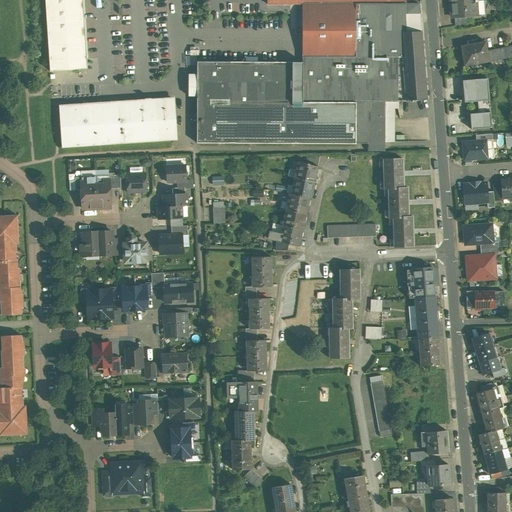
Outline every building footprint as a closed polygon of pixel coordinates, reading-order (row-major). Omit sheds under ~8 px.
[(82,0),(45,0),(50,72),(87,69),(82,0)] [(475,1),(451,3),(452,18),(453,18),(465,17),(476,16),(475,3),(475,1)] [(396,4),(308,5),(308,57),(302,56),(302,58),(406,58),(406,32),(406,14),(405,4),(396,4)] [(420,15),(419,4),(405,4),(406,14),(420,15)] [(420,15),(406,14),(406,32),(410,32),(421,32),(420,15)] [(465,17),(453,18),(454,26),(466,24),(465,17)] [(421,32),(410,32),(413,62),(424,61),(421,32)] [(476,39),(468,41),(469,45),(461,47),(465,66),(471,65),(476,64),(489,62),(487,52),(485,42),(477,44),(476,39)] [(511,46),(503,48),(505,59),(511,57),(511,46)] [(503,48),(487,52),(489,62),(505,59),(503,48)] [(406,58),(302,58),(302,63),(302,103),(368,103),(368,101),(385,101),(397,102),(397,103),(406,103),(406,101),(406,74),(406,63),(406,58)] [(413,62),(406,63),(406,74),(425,73),(424,61),(413,62)] [(287,62),(197,62),(197,73),(197,75),(188,75),(188,85),(188,96),(197,97),(197,133),(197,144),(367,144),(367,123),(368,103),(302,103),(286,103),(287,62)] [(302,63),(287,62),(286,103),(302,103),(302,63)] [(425,73),(406,74),(406,101),(412,101),(412,103),(415,103),(415,100),(427,99),(425,73)] [(487,79),(462,81),(464,103),(477,102),(489,101),(487,79)] [(175,100),(59,108),(62,148),(177,140),(175,100)] [(368,101),(368,103),(367,123),(385,123),(385,101),(368,101)] [(489,101),(477,102),(478,113),(490,112),(489,101)] [(478,113),(470,114),(471,130),(491,128),(490,112),(478,113)] [(385,123),(367,123),(367,144),(367,148),(367,152),(384,152),(384,147),(385,123)] [(476,141),(462,142),(464,160),(487,158),(485,141),(476,141)] [(319,156),(306,156),(305,163),(308,163),(308,164),(317,166),(319,156)] [(388,189),(404,188),(402,158),(382,159),(384,189),(388,189)] [(317,166),(308,164),(308,163),(305,163),(297,161),(294,178),(304,180),(304,181),(314,183),(318,166),(317,166)] [(186,166),(166,167),(167,182),(177,182),(186,181),(186,166)] [(145,174),(126,175),(127,193),(146,192),(145,174)] [(120,175),(109,176),(109,189),(121,188),(120,175)] [(109,176),(95,177),(96,208),(110,208),(109,189),(109,176)] [(95,177),(81,177),(81,190),(82,209),(96,208),(95,177)] [(314,183),(304,181),(304,180),(294,178),(290,194),(300,196),(300,197),(309,199),(311,199),(314,183)] [(511,179),(501,180),(502,199),(509,198),(509,201),(511,200),(511,179)] [(479,182),(469,183),(469,184),(463,185),(465,204),(487,203),(487,192),(486,183),(480,183),(479,182)] [(500,184),(493,185),(494,194),(501,194),(500,184)] [(404,188),(388,189),(389,218),(393,217),(409,217),(408,188),(404,188)] [(173,195),(163,195),(163,207),(181,206),(187,206),(187,194),(185,194),(173,195)] [(309,199),(300,197),(300,196),(290,194),(289,194),(285,210),(295,212),(295,213),(306,215),(309,199)] [(163,207),(157,207),(158,219),(170,219),(182,218),(181,206),(163,207)] [(306,215),(295,213),(295,212),(285,210),(282,226),(292,228),(291,228),(302,231),(306,215)] [(224,214),(213,214),(213,224),(225,223),(224,214)] [(17,220),(10,220),(10,216),(0,216),(0,233),(3,234),(3,237),(0,237),(0,263),(0,264),(1,277),(3,276),(4,301),(1,301),(1,315),(21,314),(21,308),(20,308),(19,307),(18,295),(20,294),(20,281),(19,281),(18,280),(17,275),(15,275),(15,270),(16,269),(17,269),(17,260),(18,258),(17,257),(16,256),(18,254),(16,252),(16,243),(15,243),(14,242),(14,238),(18,237),(17,220)] [(409,217),(393,217),(394,247),(414,246),(412,217),(409,217)] [(182,218),(170,219),(170,227),(182,226),(182,218)] [(282,226),(273,224),(271,232),(280,234),(282,226)] [(491,224),(463,227),(465,245),(480,244),(493,243),(493,242),(491,224)] [(375,225),(327,227),(327,238),(375,237),(375,225)] [(182,226),(170,227),(171,235),(181,235),(187,235),(187,226),(182,226)] [(302,231),(291,228),(292,228),(282,226),(280,234),(278,242),(288,244),(299,246),(302,231)] [(98,232),(84,233),(84,241),(85,255),(86,255),(99,254),(98,232)] [(112,232),(98,232),(99,254),(112,254),(113,254),(112,240),(112,232)] [(271,232),(270,240),(277,241),(278,242),(280,234),(271,232)] [(135,238),(131,235),(128,238),(128,245),(125,245),(124,245),(125,258),(125,262),(146,261),(146,249),(145,244),(135,244),(135,238)] [(171,235),(159,236),(160,254),(182,253),(181,235),(171,235)] [(278,242),(277,241),(275,250),(287,251),(288,244),(278,242)] [(480,256),(466,257),(468,281),(469,281),(474,280),(496,279),(494,255),(480,256)] [(271,257),(252,258),(252,287),(255,287),(256,287),(272,287),(271,257)] [(432,268),(413,269),(415,298),(434,297),(432,268)] [(340,299),(352,299),(359,299),(359,270),(340,270),(340,299)] [(164,285),(163,285),(164,287),(164,303),(178,302),(177,284),(164,285)] [(191,284),(177,284),(178,302),(192,302),(192,290),(191,284)] [(145,286),(134,287),(135,311),(141,310),(146,304),(146,296),(145,286)] [(134,287),(122,287),(123,300),(124,311),(135,311),(134,287)] [(252,287),(245,288),(245,300),(248,300),(256,300),(256,287),(255,287),(252,287)] [(87,291),(87,302),(88,319),(100,318),(99,290),(87,291)] [(110,290),(99,290),(100,318),(112,318),(111,301),(111,290),(110,290)] [(503,291),(466,292),(467,308),(474,308),(474,310),(482,309),(482,308),(503,307),(503,291)] [(415,298),(414,298),(417,338),(418,338),(438,336),(437,320),(438,319),(438,313),(437,313),(435,297),(434,297),(415,298)] [(256,300),(248,300),(249,329),(256,329),(269,328),(268,299),(256,300)] [(352,299),(340,299),(333,299),(333,329),(349,329),(352,329),(352,299)] [(382,301),(370,300),(370,312),(382,312),(382,308),(382,301)] [(173,315),(165,315),(166,336),(187,335),(186,314),(173,315)] [(381,328),(365,327),(365,339),(381,339),(381,328)] [(249,329),(245,330),(246,342),(257,341),(256,329),(249,329)] [(349,329),(333,329),(329,329),(330,358),(349,358),(349,329)] [(488,334),(471,339),(475,351),(492,346),(488,334)] [(21,335),(1,337),(2,351),(5,351),(7,375),(5,375),(7,414),(11,414),(11,417),(0,418),(0,433),(0,431),(5,431),(6,432),(7,435),(20,435),(20,430),(27,430),(26,412),(21,413),(21,408),(22,407),(23,407),(23,398),(24,396),(22,394),(22,393),(24,392),(22,390),(22,381),(21,381),(20,380),(19,375),(21,375),(21,370),(22,368),(23,368),(22,356),(20,354),(20,343),(21,342),(22,342),(21,335)] [(438,336),(418,338),(421,367),(440,366),(438,336)] [(257,341),(246,342),(247,371),(253,371),(267,370),(265,341),(257,341)] [(109,344),(93,345),(95,367),(97,370),(103,369),(105,366),(110,366),(110,358),(109,344)] [(492,346),(475,351),(478,362),(495,358),(492,346)] [(141,348),(126,349),(127,369),(142,368),(141,348)] [(186,354),(162,355),(162,363),(163,373),(187,372),(186,354)] [(120,357),(110,358),(110,366),(110,376),(121,375),(120,357)] [(495,358),(478,362),(482,375),(491,373),(499,370),(495,358)] [(155,363),(145,364),(145,378),(156,377),(155,363)] [(499,370),(491,373),(493,379),(505,376),(503,368),(499,370)] [(382,381),(371,383),(379,431),(391,429),(382,381)] [(242,384),(237,384),(238,398),(238,412),(253,412),(257,412),(256,383),(242,384)] [(237,384),(226,384),(227,399),(238,398),(237,384)] [(491,384),(480,387),(482,392),(492,389),(491,388),(492,388),(491,384)] [(500,398),(497,387),(492,388),(491,388),(492,389),(495,399),(500,398)] [(482,392),(476,394),(479,404),(495,399),(492,389),(482,392)] [(183,396),(177,396),(176,400),(170,400),(169,400),(170,410),(170,418),(184,417),(183,396)] [(197,398),(191,399),(189,396),(183,396),(184,417),(198,416),(197,398)] [(495,399),(479,404),(481,414),(498,409),(495,399)] [(151,401),(138,401),(139,406),(139,424),(148,424),(152,418),(152,415),(151,401)] [(126,407),(115,408),(115,413),(116,435),(128,434),(127,420),(127,407),(126,407)] [(102,409),(91,410),(92,426),(101,425),(101,413),(102,413),(102,409)] [(498,409),(481,414),(484,423),(500,419),(498,409)] [(253,412),(238,412),(234,412),(235,441),(250,440),(250,441),(254,441),(253,412)] [(102,413),(101,413),(101,425),(102,435),(116,435),(115,413),(102,413)] [(500,419),(484,423),(487,433),(495,431),(503,428),(500,419)] [(432,424),(421,425),(421,433),(433,432),(432,424)] [(182,429),(171,430),(172,444),(193,443),(192,437),(189,436),(189,429),(182,429)] [(421,433),(420,433),(421,442),(426,442),(427,452),(427,454),(427,455),(448,453),(446,431),(421,433)] [(487,433),(478,436),(481,445),(498,441),(495,431),(487,433)] [(250,440),(235,441),(230,441),(231,471),(251,470),(250,441),(250,440)] [(498,441),(481,445),(484,455),(500,450),(498,441)] [(193,443),(172,444),(172,458),(183,457),(190,457),(190,456),(190,450),(193,448),(193,443)] [(500,450),(484,455),(487,465),(503,460),(500,450)] [(503,460),(487,465),(490,474),(501,471),(506,469),(503,460)] [(141,462),(112,464),(112,471),(113,491),(114,491),(134,490),(138,494),(142,493),(141,479),(141,462)] [(435,466),(431,467),(432,481),(432,485),(432,486),(450,484),(448,465),(435,466)] [(263,481),(251,470),(243,478),(256,489),(263,481)] [(112,471),(102,472),(103,495),(114,495),(114,491),(113,491),(112,471)] [(501,471),(490,474),(492,480),(502,477),(501,471)] [(363,476),(344,479),(349,508),(368,505),(363,476)] [(149,479),(141,479),(142,493),(142,497),(150,496),(149,479)] [(295,511),(290,485),(271,488),(275,511),(295,511)] [(429,485),(416,486),(416,494),(417,494),(423,494),(430,493),(429,485)] [(493,493),(488,494),(488,504),(505,503),(505,493),(493,493)] [(416,494),(402,494),(402,506),(408,508),(417,494),(416,494)] [(423,494),(417,494),(408,508),(411,511),(413,511),(424,508),(423,494)] [(453,511),(452,499),(435,501),(435,511),(453,511)] [(505,511),(505,503),(488,504),(487,511),(505,511)]
